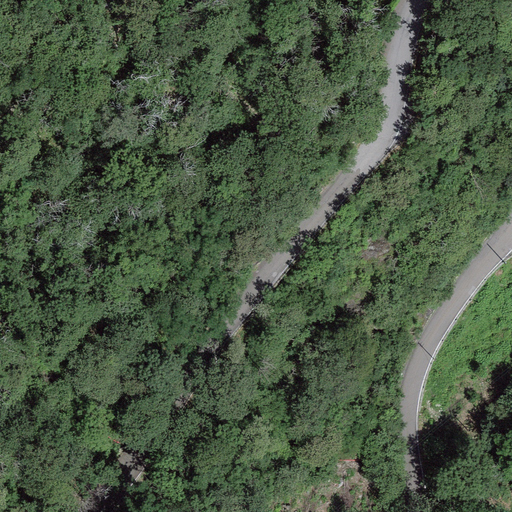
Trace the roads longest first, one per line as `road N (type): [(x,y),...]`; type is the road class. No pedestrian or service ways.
road 1 (unclassified): [(416,0),(374,142),(239,306),(100,511)]
road 2 (unclassified): [(413,511),(406,418),(417,361),(511,222)]
